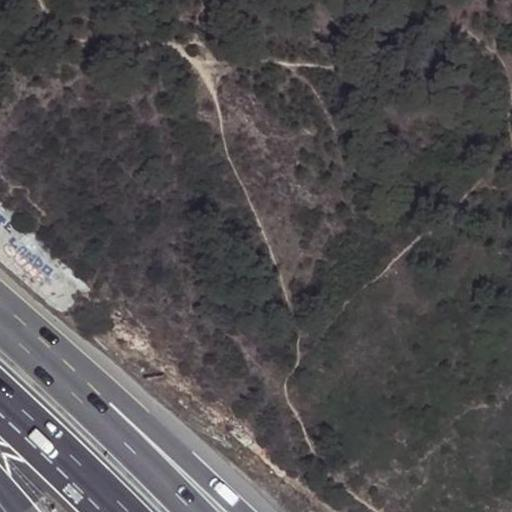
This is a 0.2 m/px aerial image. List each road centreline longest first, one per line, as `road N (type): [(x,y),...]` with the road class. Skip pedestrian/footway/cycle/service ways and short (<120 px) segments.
road 1 (motorway): [(243,511),(0,302)]
road 2 (motorway): [(192,511),(0,336)]
road 3 (motorway): [(0,398),(116,511)]
